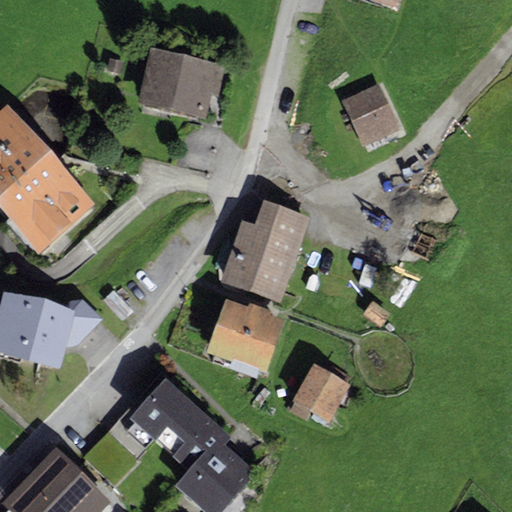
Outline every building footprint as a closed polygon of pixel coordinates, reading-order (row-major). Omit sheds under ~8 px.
[(225,64),(151,47),(136,103),(205,119),(211,95),(218,98),(225,64)] [(109,58),(106,71),(121,74),(124,62),(109,58)] [(380,83),(341,100),(363,147),(401,129),(380,83)] [(94,203),(6,103),(0,108),(0,210),(37,253),(94,203)] [(256,224),(241,218),(219,280),(280,302),(311,216),(264,200),(256,224)] [(68,300),(69,308),(2,291),(0,301),(0,350),(60,369),(65,347),(78,345),(102,319),(82,299),(68,300)] [(248,306),(225,297),(204,352),(230,361),(228,367),(255,377),(259,368),(266,371),(286,320),(268,313),(269,311),(249,303),(248,306)] [(389,313),(372,301),(361,315),(379,327),(389,313)] [(351,377),(324,362),(321,367),(312,361),(290,400),(329,422),(341,399),(347,402),(353,391),(348,388),(350,384),(347,383),(351,377)] [(165,379),(130,418),(135,422),(155,439),(189,469),(175,485),(205,511),(220,511),(256,472),(224,444),(230,437),(165,379)] [(155,439),(135,422),(126,432),(145,449),(155,439)] [(137,459),(106,432),(83,457),(114,485),(137,459)] [(65,460),(32,497),(48,511),(91,511),(106,496),(65,460)]
